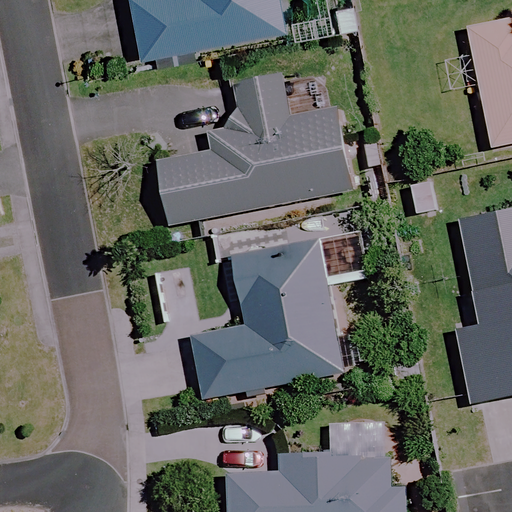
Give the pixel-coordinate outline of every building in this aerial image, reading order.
[(290,0),(135,0),(146,52),(295,23),(290,0)] [(511,22),(464,32),(489,151),(511,146),(511,22)] [(286,121),(277,74),(226,84),(239,148),(151,165),(164,230),(353,193),(337,110),(286,121)] [(341,376),(316,243),(230,259),(243,329),(189,339),(201,401),(341,376)] [(223,469),(222,511),(406,511),(407,487),(393,487),(394,462),(359,462),(359,454),(275,453),(275,470),(223,469)]
